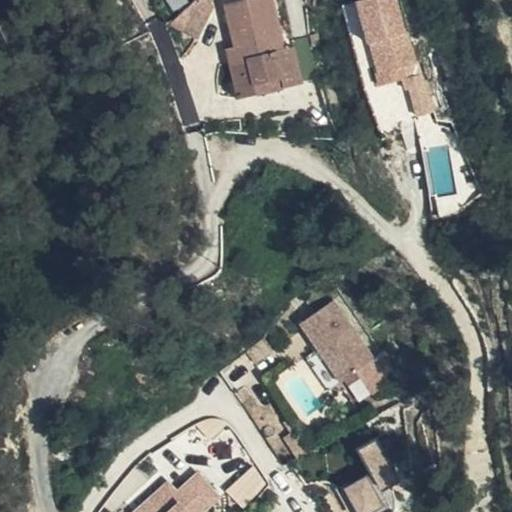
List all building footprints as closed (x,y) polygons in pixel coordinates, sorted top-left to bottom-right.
[(197,0),(176,22),(200,36),(214,8),(208,1),(209,0),(197,0)] [(276,0),(230,0),(227,1),(236,44),(239,57),(231,59),(239,95),(303,82),(302,80),(295,45),(289,46),(289,44),(286,45),(276,0)] [(393,0),(354,0),(365,42),(367,41),(374,70),(397,65),(410,61),(403,32),(401,32),(393,0)] [(294,38),(295,45),(302,80),(321,77),(313,34),(294,38)] [(229,46),(231,59),(239,57),(236,44),(229,46)] [(374,70),(372,71),(375,84),(400,78),(397,65),(374,70)] [(361,94),(376,138),(397,131),(381,84),(361,91),(361,94)] [(339,300),(306,323),(323,349),(346,382),(379,360),(339,300)] [(346,382),(323,349),(311,357),(333,391),(346,382)] [(308,459),(290,425),(283,429),(290,440),(282,444),(294,466),(308,459)] [(403,482),(381,441),(362,452),(380,486),(352,501),(356,507),(358,511),(399,511),(402,500),(395,487),(403,482)] [(264,487),(250,472),(226,494),(240,509),(264,487)] [(163,482),(140,500),(149,510),(146,511),(128,511),(127,510),(125,511),(198,511),(214,499),(194,474),(172,492),(163,482)] [(349,511),(356,507),(352,501),(380,486),(375,476),(354,487),(352,484),(339,491),(349,511)] [(146,511),(149,510),(140,500),(127,510),(128,511),(146,511)]
